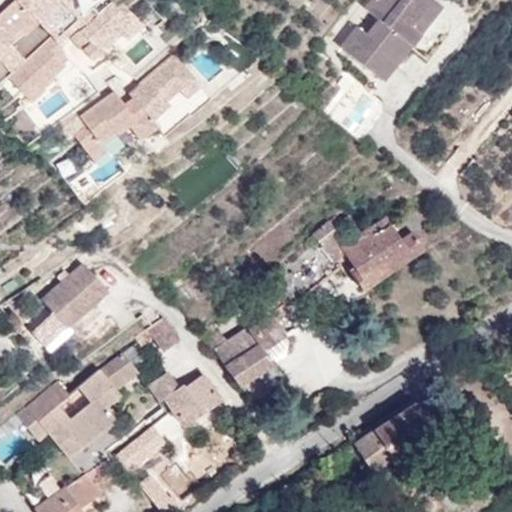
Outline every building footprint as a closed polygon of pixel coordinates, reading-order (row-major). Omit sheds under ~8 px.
[(13,0),(0,12),(0,59),(11,72),(8,75),(33,102),(45,90),(41,87),(65,65),(48,46),(80,16),(65,0),(13,0)] [(358,27),(341,48),(382,80),(430,19),(423,13),(433,0),(371,0),(365,8),(379,19),(367,34),(358,27)] [(441,5),(434,0),(433,0),(423,13),(430,19),(441,5)] [(111,1),(80,29),(90,42),(82,48),(92,59),(121,33),(137,19),(122,2),(116,7),(111,1)] [(143,26),(137,19),(121,33),(127,40),(143,26)] [(152,120),(169,104),(165,100),(178,88),(191,77),(172,56),(129,94),(132,98),(123,104),(114,92),(80,115),(88,126),(75,135),(92,160),(105,150),(99,141),(114,130),(117,135),(130,126),(139,139),(158,126),(152,120)] [(178,88),(187,99),(200,87),(191,77),(178,88)] [(343,77),(338,84),(347,91),(352,83),(343,77)] [(408,228),(441,206),(430,197),(401,217),(408,228)] [(397,221),(391,211),(383,216),(390,225),(397,221)] [(334,259),(344,252),(353,266),(348,270),(363,290),(424,249),(411,231),(399,239),(390,225),(383,216),(352,238),(345,243),(337,232),(344,227),(335,216),(312,233),(320,243),(267,281),(287,307),(340,269),(334,259)] [(352,238),(344,227),(337,232),(345,243),(352,238)] [(41,299),(66,328),(108,292),(82,263),(41,299)] [(286,338),(269,315),(250,328),(273,361),(284,355),(286,338)] [(180,340),(162,316),(145,329),(164,353),(180,340)] [(205,339),(217,329),(209,320),(197,330),(205,339)] [(273,361),(250,328),(228,342),(217,329),(205,339),(215,351),(238,385),(273,361)] [(58,381),(17,415),(38,441),(47,434),(68,459),(116,420),(105,406),(96,396),(111,383),(115,388),(138,372),(122,352),(68,394),(58,381)] [(180,387),(169,370),(148,385),(159,402),(164,398),(180,387)] [(183,426),(221,399),(203,374),(185,387),(184,384),(180,387),(164,398),(183,426)] [(105,406),(120,394),(115,388),(111,383),(96,396),(105,406)] [(419,442),(438,429),(415,403),(355,443),(372,470),(419,442)] [(127,471),(113,453),(86,472),(100,492),(127,471)] [(427,490),(452,511),(464,497),(459,493),(472,478),(453,461),(427,490)] [(82,511),(79,508),(100,492),(86,472),(34,509),(36,511),(82,511)]
